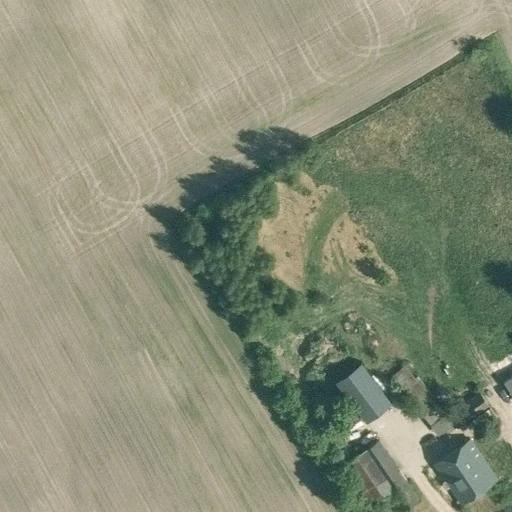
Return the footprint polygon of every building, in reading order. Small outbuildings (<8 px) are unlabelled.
[(362,362),(337,380),(367,421),(392,402),(362,362)] [(391,374),(431,425),(445,414),(438,404),(437,405),(405,364),(391,374)] [(459,405),(469,420),(489,406),(479,391),(459,405)] [(319,430),(332,447),(364,424),(352,406),(341,414),(332,402),(309,417),(319,430)] [(449,486),(461,503),(497,479),(469,438),(434,463),(445,480),(442,482),(446,488),(449,486)] [(390,492),(402,510),(419,499),(379,439),(342,464),(370,505),(390,492)]
